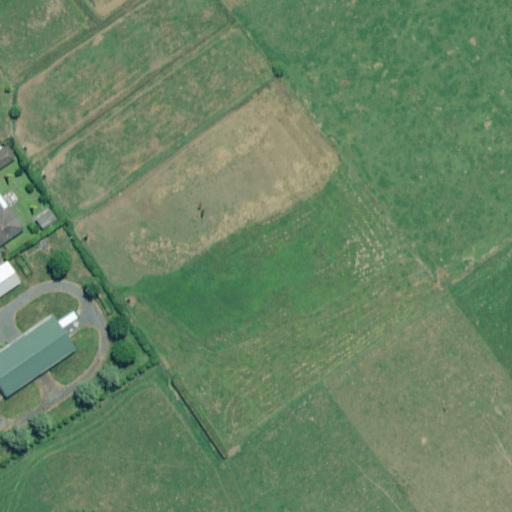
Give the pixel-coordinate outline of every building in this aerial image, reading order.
[(0,170),(18,159),(9,146),(0,151),(0,170)] [(10,206),(6,209),(0,200),(0,247),(27,228),(22,221),(28,217),(20,205),(13,210),(10,206)] [(61,222),(52,210),(39,220),(48,232),(61,222)] [(0,298),(23,283),(9,263),(0,268),(0,298)] [(78,349),(56,317),(0,354),(0,384),(9,397),(78,349)]
